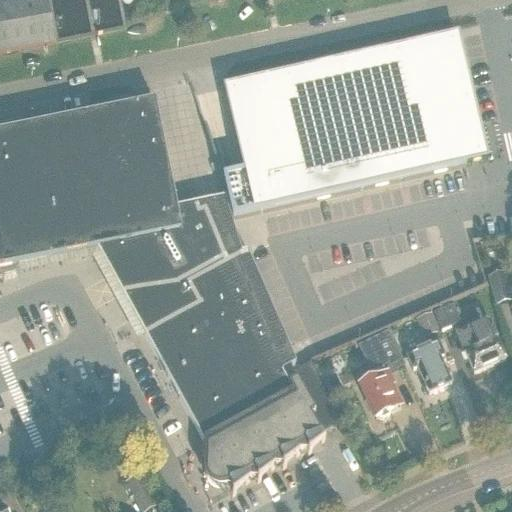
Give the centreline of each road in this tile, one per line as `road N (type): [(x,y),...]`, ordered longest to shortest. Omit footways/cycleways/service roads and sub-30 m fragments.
road 1 (unclassified): [(0,99),(469,0)]
road 2 (tertiary): [(401,511),(511,463)]
